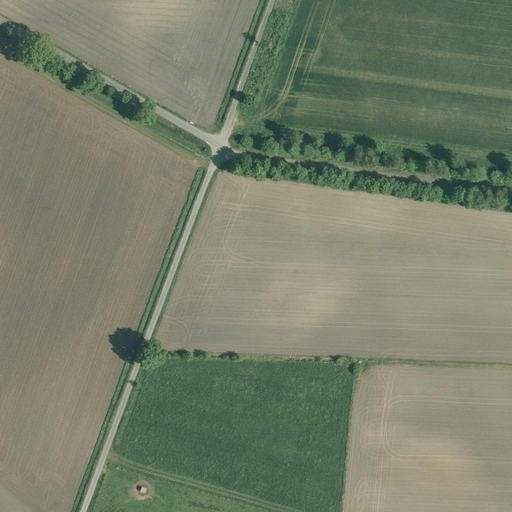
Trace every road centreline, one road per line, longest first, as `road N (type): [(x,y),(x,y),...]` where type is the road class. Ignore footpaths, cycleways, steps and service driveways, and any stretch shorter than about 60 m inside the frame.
road 1 (unclassified): [(218,150),(80,511)]
road 2 (unclassified): [(511,190),(218,150)]
road 3 (unclassified): [(220,145),(0,20)]
road 4 (unclassified): [(220,145),(271,0)]
